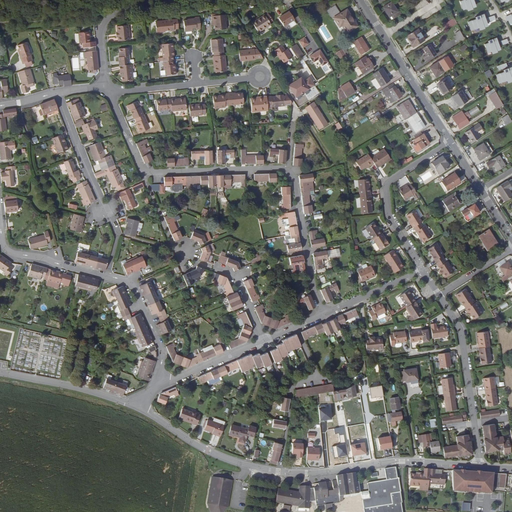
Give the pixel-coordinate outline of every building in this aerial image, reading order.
[(473,0),(463,0),(460,1),(461,5),(462,9),(466,7),(467,10),(472,8),(471,7),(475,6),(473,0)] [(390,16),(392,19),(401,13),(398,9),(397,10),(391,2),(383,7),(389,17),(390,16)] [(326,10),(330,16),(339,10),(335,4),(326,10)] [(357,26),(346,10),(334,18),(340,26),(342,25),(347,33),(357,26)] [(288,12),(277,19),(283,27),(293,20),(288,12)] [(212,25),(214,25),(215,30),(225,29),(225,22),(226,22),(226,15),(212,16),(212,25)] [(265,15),(252,23),(259,32),(271,24),(265,15)] [(483,27),(487,25),(485,20),(484,16),(480,18),(480,16),(475,17),(475,19),(468,22),(471,30),(478,27),(479,29),(484,28),(483,27)] [(183,21),(184,30),(192,29),(192,27),(195,27),(195,28),(200,28),(199,18),(195,19),(188,20),(188,21),(183,21)] [(447,30),(457,23),(454,18),(444,25),(447,30)] [(178,27),(177,19),(155,21),(156,31),(165,30),(165,29),(170,28),(170,30),(174,29),(174,28),(178,27)] [(116,33),(116,38),(117,42),(128,41),(127,26),(116,27),(116,33)] [(414,46),(424,40),(417,30),(407,36),(414,46)] [(96,46),(95,41),(90,42),(89,31),(78,32),(79,43),(82,43),(83,47),(96,46)] [(297,41),(302,48),(308,44),(303,36),(297,41)] [(369,49),(360,36),(353,41),(361,54),(369,49)] [(214,52),(214,56),(224,55),(223,39),(211,40),(213,52),(214,52)] [(498,43),(497,40),(493,41),(492,39),(487,41),(488,43),(484,45),(486,48),(487,52),(491,50),(492,53),(496,51),(496,50),(500,49),(498,43)] [(292,41),(287,44),(294,55),(299,51),(292,41)] [(22,58),(21,59),(22,64),(33,60),(26,42),(17,46),(19,49),(22,58)] [(160,45),(162,62),(164,61),(173,61),(172,56),(174,56),(173,44),(160,45)] [(430,44),(422,48),(426,55),(423,57),(426,61),(436,55),(430,44)] [(279,56),(282,60),(284,64),(293,59),(287,50),(286,51),(283,47),(275,52),(278,57),(279,56)] [(341,48),(336,51),(340,58),(345,55),(341,48)] [(118,57),(119,66),(129,65),(128,49),(119,50),(120,57),(118,57)] [(307,57),(311,63),(315,60),(320,67),(327,62),(318,49),(307,57)] [(257,50),(239,52),(239,54),(240,62),(248,61),(248,60),(255,59),(255,58),(262,58),(257,50)] [(86,52),(87,57),(88,71),(98,70),(96,51),(86,52)] [(214,56),(213,56),(213,61),(215,61),(215,67),(216,73),(226,71),(224,55),(214,56)] [(367,56),(358,61),(365,72),(374,67),(372,64),(369,59),(367,56)] [(174,64),(174,60),(173,61),(164,61),(166,76),(177,75),(176,69),(174,69),(174,64)] [(436,77),(444,72),(438,62),(430,68),(436,77)] [(129,65),(119,66),(120,73),(122,73),(122,75),(122,82),(132,81),(131,65),(129,65)] [(382,68),(373,74),(376,79),(381,87),(390,81),(382,68)] [(511,79),(511,69),(508,71),(508,68),(503,70),(503,72),(496,75),(499,83),(506,80),(507,82),(511,80),(511,79)] [(30,69),(19,72),(23,86),(21,86),(24,93),(29,92),(27,84),(34,82),(30,69)] [(63,84),(64,87),(71,85),(70,75),(53,77),(54,84),(58,83),(59,85),(63,84)] [(301,77),(287,86),(295,97),(314,86),(309,77),(304,81),(301,77)] [(381,87),(376,79),(371,81),(376,90),(381,87)] [(443,94),(452,89),(446,79),(437,84),(443,94)] [(350,82),(338,90),(338,95),(353,86),(350,82)] [(392,84),(381,90),(386,97),(391,94),(395,101),(402,96),(401,95),(403,94),(401,91),(399,93),(395,86),(394,86),(392,84)] [(353,86),(338,95),(339,102),(356,92),(353,86)] [(459,107),(468,101),(462,91),(453,96),(455,101),(459,107)] [(489,96),(496,109),(503,105),(495,92),(489,96)] [(272,95),(267,95),(268,106),(273,106),(273,107),(279,106),(279,111),(288,109),(287,103),(285,103),(284,94),(283,94),(278,94),(278,95),(272,96),(272,95)] [(229,107),(244,106),(243,95),(236,96),(233,96),(228,96),(229,107)] [(252,109),(268,107),(268,106),(267,95),(263,96),(263,97),(256,98),(251,98),(252,109)] [(229,107),(228,96),(224,97),(213,99),(214,110),(225,109),(225,107),(229,107)] [(75,119),(84,116),(79,102),(78,98),(66,103),(67,106),(69,105),(75,119)] [(54,99),(39,105),(43,115),(57,109),(54,99)] [(171,109),(170,99),(157,101),(158,110),(171,109)] [(171,109),(172,111),(187,109),(186,99),(175,100),(174,99),(170,99),(171,109)] [(397,107),(405,121),(407,119),(417,113),(408,100),(397,107)] [(128,106),(134,119),(135,119),(143,115),(137,101),(128,106)] [(313,102),(305,107),(319,130),(327,124),(313,102)] [(189,105),(190,117),(202,115),(202,114),(206,114),(205,105),(201,105),(201,104),(189,105)] [(477,106),(468,112),(471,117),(480,111),(477,106)] [(453,118),(459,128),(469,122),(467,119),(471,117),(468,112),(464,114),(462,112),(453,118)] [(425,127),(417,113),(407,119),(415,133),(425,127)] [(150,129),(144,115),(143,115),(135,119),(137,123),(138,126),(137,126),(140,133),(150,129)] [(506,126),(511,121),(508,115),(501,119),(506,126)] [(74,124),(76,129),(81,126),(84,132),(85,131),(86,134),(89,141),(97,137),(94,130),(98,129),(94,121),(84,124),(83,121),(74,124)] [(482,129),(479,124),(465,133),(472,143),(480,138),(477,132),(482,129)] [(423,134),(414,140),(416,143),(420,149),(429,144),(423,134)] [(62,135),(52,138),(57,154),(67,150),(62,135)] [(144,140),(136,144),(145,164),(153,160),(150,153),(149,154),(144,145),(146,144),(144,140)] [(0,155),(1,160),(11,159),(10,150),(15,149),(14,141),(9,141),(0,142),(0,155)] [(487,142),(483,144),(489,153),(493,151),(487,142)] [(105,158),(99,143),(89,146),(95,162),(97,161),(100,160),(101,163),(111,160),(110,156),(105,158)] [(304,144),(295,144),(293,165),(302,166),(303,159),(301,159),(302,148),(303,149),(304,144)] [(489,153),(483,144),(474,149),(481,159),(489,154),(489,153)] [(218,163),(219,164),(225,164),(225,158),(225,156),(230,155),(230,158),(234,158),(234,149),(217,150),(218,163)] [(279,155),(278,163),(285,164),(286,163),(287,150),(270,149),(269,157),(273,157),(274,154),(279,155)] [(205,159),(205,165),(212,164),(213,163),(212,150),(191,151),(191,159),(199,159),(199,156),(205,156),(205,159)] [(374,163),(377,168),(391,159),(385,150),(371,159),(374,163)] [(371,159),(368,154),(356,161),(361,169),(365,167),(367,166),(368,167),(374,163),(371,159)] [(241,156),(241,165),(255,164),(255,163),(256,163),(256,164),(263,164),(263,155),(256,155),(256,157),(245,157),(245,156),(241,156)] [(505,166),(499,156),(487,163),(489,167),(494,165),(498,171),(505,166)] [(174,158),(167,158),(167,167),(174,167),(174,165),(176,165),(177,167),(189,166),(188,157),(184,158),(184,159),(174,159),(174,158)] [(449,167),(442,157),(432,163),(439,173),(449,167)] [(71,159),(63,162),(67,174),(75,171),(71,159)] [(121,188),(124,187),(122,183),(123,183),(117,169),(116,169),(114,165),(95,174),(96,178),(106,174),(110,181),(111,181),(114,187),(115,186),(116,189),(121,187),(121,188)] [(18,170),(18,166),(7,167),(7,171),(5,171),(5,173),(1,173),(1,181),(8,180),(9,187),(17,186),(15,170),(18,170)] [(78,170),(75,171),(67,174),(70,183),(79,179),(78,175),(79,175),(78,170)] [(421,183),(432,176),(430,172),(418,178),(421,183)] [(269,182),(276,182),(276,173),(268,173),(268,174),(266,175),(266,173),(254,174),(254,182),(258,182),(258,181),(268,180),(269,182)] [(312,173),(303,174),(299,175),(298,176),(301,192),(309,191),(308,187),(306,187),(305,182),(313,181),(312,173)] [(241,183),(245,183),(245,181),(244,174),(232,174),(232,176),(230,176),(230,174),(222,175),(223,183),(231,183),(230,182),(241,182),(241,183)] [(446,179),(451,188),(451,189),(460,183),(455,174),(446,179)] [(185,176),(186,185),(190,185),(190,183),(200,183),(200,184),(208,184),(208,175),(200,176),(200,177),(197,177),(197,176),(185,176)] [(215,187),(223,186),(223,183),(222,175),(219,175),(215,175),(215,187)] [(182,185),(186,185),(185,176),(173,176),(173,178),(171,178),(171,177),(164,177),(164,184),(164,186),(171,185),(171,184),(182,184),(182,185)] [(359,197),(371,195),(371,191),(370,192),(369,179),(357,181),(359,197)] [(448,190),(451,188),(446,179),(443,181),(448,190)] [(84,206),(94,202),(95,201),(86,181),(76,185),(83,200),(81,200),(84,206)] [(511,186),(508,181),(497,188),(505,201),(511,196),(511,195),(507,188),(511,186)] [(134,191),(144,187),(142,184),(142,183),(133,187),(134,191)] [(404,188),(402,189),(399,191),(404,199),(413,194),(417,200),(420,198),(410,183),(403,187),(404,188)] [(282,209),(286,208),(290,208),(290,195),(288,195),(288,194),(290,194),(290,186),(281,187),(281,194),(282,194),(283,204),(282,204),(282,209)] [(118,194),(121,201),(124,200),(129,210),(136,206),(128,189),(118,194)] [(309,191),(301,192),(302,204),(304,204),(304,206),(303,206),(304,214),(312,213),(311,205),(310,205),(309,195),(310,195),(310,191),(309,191)] [(461,204),(454,193),(443,201),(449,211),(461,204)] [(372,200),(371,195),(359,197),(361,214),(372,212),(371,200),(372,200)] [(4,203),(5,212),(17,211),(16,198),(4,199),(5,203),(4,203)] [(479,213),(474,205),(468,208),(462,212),(465,217),(467,221),(467,220),(468,222),(471,220),(470,218),(479,213)] [(409,220),(414,227),(420,223),(422,222),(415,210),(406,215),(409,220)] [(288,227),(290,235),(298,233),(297,225),(295,226),(295,224),(297,224),(294,211),(280,214),(281,218),(288,217),(290,227),(288,227)] [(84,217),(74,214),(70,230),(81,233),(82,229),(81,229),(84,217)] [(448,223),(454,220),(452,215),(445,218),(448,223)] [(165,221),(174,241),(182,237),(179,230),(178,231),(173,221),(175,221),(173,217),(172,218),(165,221)] [(124,234),(133,237),(135,237),(139,222),(127,218),(126,222),(127,223),(124,234)] [(373,239),(382,233),(380,230),(378,230),(377,227),(373,222),(365,227),(373,239)] [(420,223),(414,227),(417,232),(423,228),(420,223)] [(423,228),(417,232),(423,242),(432,237),(425,226),(423,228)] [(316,230),(314,230),(308,231),(311,247),(313,248),(325,245),(324,238),(315,239),(314,234),(317,234),(316,230)] [(479,236),(481,239),(491,233),(489,230),(479,236)] [(193,231),(190,238),(197,241),(199,245),(206,242),(203,235),(193,231)] [(50,242),(49,236),(48,232),(44,233),(45,236),(31,240),(34,249),(48,246),(47,243),(50,242)] [(287,245),(288,252),(300,250),(301,248),(298,233),(290,235),(291,238),(294,238),(295,243),(292,244),(287,245)] [(389,244),(382,233),(373,239),(380,250),(389,244)] [(491,233),(481,239),(488,249),(497,243),(491,233)] [(428,249),(437,264),(444,259),(442,256),(444,255),(437,243),(428,249)] [(208,245),(201,248),(202,251),(199,260),(206,262),(210,251),(208,245)] [(326,250),(327,258),(340,255),(339,248),(326,250)] [(313,253),(312,254),(315,270),(324,268),(323,264),(320,264),(319,259),(327,258),(326,250),(313,253)] [(404,267),(393,250),(384,256),(394,273),(404,267)] [(78,252),(75,263),(79,264),(79,262),(82,263),(82,265),(85,265),(88,253),(82,251),(82,253),(78,252)] [(95,268),(98,257),(94,256),(94,254),(88,253),(85,265),(89,266),(89,264),(93,265),(92,267),(95,268)] [(9,266),(11,263),(0,255),(0,268),(5,272),(4,273),(7,276),(11,270),(8,267),(9,266)] [(301,255),(289,257),(290,265),(296,264),(299,263),(299,268),(297,269),(297,273),(306,271),(303,255),(301,255)] [(105,271),(109,258),(103,256),(102,258),(98,257),(95,268),(98,269),(99,267),(102,268),(101,270),(105,271)] [(137,271),(140,269),(140,268),(143,266),(144,268),(146,267),(142,256),(138,258),(137,257),(132,259),(137,271)] [(224,256),(221,263),(232,268),(234,271),(241,268),(238,262),(224,256)] [(134,272),(137,271),(132,259),(126,262),(127,263),(123,265),(127,275),(131,273),(130,272),(133,270),(134,272)] [(444,259),(437,264),(441,270),(440,271),(440,272),(441,274),(442,274),(443,273),(446,277),(454,272),(447,261),(446,262),(444,259)] [(511,267),(508,262),(500,267),(506,275),(503,277),(505,280),(511,275),(511,267)] [(47,269),(31,265),(28,277),(40,280),(41,277),(44,278),(47,269)] [(195,269),(182,275),(187,286),(198,281),(199,279),(198,276),(201,275),(204,268),(197,266),(195,269)] [(371,266),(357,272),(362,282),(375,276),(371,266)] [(63,284),(66,274),(62,273),(62,275),(54,273),(50,272),(51,270),(47,269),(44,278),(48,279),(47,281),(59,284),(59,283),(63,284)] [(79,287),(85,289),(88,277),(85,276),(85,277),(81,276),(82,275),(78,274),(75,285),(80,286),(79,287)] [(224,293),(226,297),(234,293),(227,277),(219,274),(217,281),(216,283),(223,285),(226,292),(224,293)] [(96,290),(98,279),(95,278),(95,280),(91,279),(92,277),(88,277),(85,289),(91,291),(91,289),(96,290)] [(251,278),(243,281),(252,302),(260,298),(258,294),(257,295),(253,286),(254,285),(251,278)] [(144,296),(156,291),(153,285),(152,286),(150,282),(140,286),(141,290),(143,289),(144,292),(142,293),(144,296)] [(336,283),(320,290),(326,302),(327,302),(333,299),(329,292),(334,289),(336,292),(339,291),(336,283)] [(115,296),(117,300),(127,296),(126,292),(124,293),(123,290),(125,289),(123,286),(111,291),(114,297),(115,296)] [(465,305),(467,308),(475,303),(473,300),(465,289),(457,295),(464,306),(465,305)] [(406,307),(415,301),(413,297),(408,290),(399,296),(406,307)] [(148,305),(158,301),(157,297),(158,296),(156,291),(144,296),(145,299),(147,298),(148,301),(146,302),(148,305)] [(226,297),(229,304),(239,299),(238,295),(236,292),(234,293),(226,297)] [(310,294),(295,301),(298,309),(302,307),(300,304),(305,302),(309,310),(315,307),(315,306),(310,294)] [(120,310),(121,314),(128,311),(127,307),(132,305),(130,301),(128,302),(127,299),(128,298),(127,296),(117,300),(119,304),(117,305),(120,310)] [(239,299),(229,304),(232,311),(242,306),(241,302),(239,299)] [(158,316),(166,313),(162,304),(160,305),(158,301),(148,305),(149,308),(151,307),(152,311),(151,311),(152,315),(157,313),(158,316)] [(418,305),(415,301),(406,307),(405,307),(411,316),(412,316),(414,320),(422,315),(422,312),(421,310),(419,310),(416,306),(418,305)] [(483,314),(476,302),(475,303),(467,308),(465,309),(468,313),(469,313),(471,316),(474,320),(483,314)] [(381,303),(372,307),(373,310),(369,312),(373,321),(377,319),(376,317),(386,312),(381,303)] [(262,304),(260,305),(254,308),(261,323),(268,326),(272,318),(265,315),(262,309),(264,308),(262,304)] [(360,319),(355,308),(343,313),(344,315),(342,316),(342,314),(335,317),(336,318),(339,325),(345,322),(345,321),(348,319),(350,324),(360,319)] [(244,324),(241,332),(249,335),(252,327),(245,312),(237,315),(239,319),(241,318),(244,324)] [(133,324),(134,328),(145,323),(143,320),(142,321),(141,318),(142,317),(141,313),(136,315),(131,318),(129,314),(123,317),(124,321),(129,319),(131,324),(133,324)] [(272,318),(268,326),(276,329),(291,322),(288,314),(284,316),(285,318),(279,321),(272,318)] [(159,331),(161,335),(171,330),(169,326),(171,326),(167,317),(160,320),(161,323),(156,325),(158,328),(160,327),(161,330),(159,331)] [(340,329),(339,325),(336,318),(332,319),(329,321),(333,332),(340,329)] [(326,335),(333,332),(329,321),(325,323),(322,324),(325,331),(326,335)] [(135,332),(137,338),(149,332),(147,329),(146,330),(145,326),(146,326),(145,323),(134,328),(136,332),(135,332)] [(301,332),(305,340),(308,338),(308,337),(317,333),(318,334),(325,331),(322,324),(321,323),(314,326),(315,328),(313,329),(312,327),(301,332)] [(431,331),(433,341),(448,339),(446,329),(431,331)] [(409,332),(410,342),(422,340),(423,342),(429,342),(427,330),(421,331),(409,332)] [(405,331),(393,333),(393,335),(389,335),(391,346),(395,346),(396,347),(397,347),(400,347),(401,346),(401,345),(401,343),(406,342),(405,331)] [(153,342),(152,339),(150,339),(149,336),(150,336),(149,332),(137,338),(139,343),(141,343),(143,347),(153,342)] [(249,335),(241,332),(238,339),(232,342),(231,339),(227,341),(230,349),(246,342),(249,335)] [(488,333),(478,337),(479,343),(478,343),(478,347),(489,345),(490,345),(488,333)] [(301,346),(296,334),(289,337),(294,349),(301,346)] [(294,349),(289,337),(282,340),(283,343),(287,352),(294,349)] [(365,341),(366,351),(383,349),(382,339),(374,340),(373,337),(369,338),(369,341),(365,341)] [(200,353),(203,361),(215,356),(214,355),(216,354),(216,355),(223,352),(221,347),(224,346),(222,340),(219,341),(220,344),(213,347),(213,348),(204,353),(203,351),(200,353)] [(166,346),(173,362),(180,365),(183,357),(176,354),(173,348),(175,347),(174,343),(166,346)] [(287,352),(283,343),(276,346),(277,348),(281,357),(288,354),(287,352)] [(489,345),(478,347),(480,364),(491,362),(489,345)] [(281,357),(277,348),(270,351),(275,363),(282,360),(281,357)] [(448,351),(437,353),(440,367),(450,365),(448,351)] [(272,364),(266,352),(259,355),(264,365),(265,367),(272,364)] [(183,357),(180,365),(187,368),(203,361),(200,353),(196,355),(197,357),(190,360),(183,357)] [(256,366),(257,368),(264,365),(259,355),(258,353),(251,356),(256,366)] [(244,357),(249,369),(256,366),(251,356),(250,354),(244,357)] [(237,360),(240,367),(242,372),(249,369),(244,357),(237,360)] [(142,361),(140,367),(152,371),(153,368),(151,367),(153,364),(154,365),(155,361),(145,358),(143,362),(142,361)] [(217,369),(221,377),(227,374),(227,373),(240,367),(237,360),(226,365),(226,366),(224,367),(224,366),(217,369)] [(137,377),(148,381),(150,377),(148,377),(149,374),(151,374),(152,371),(140,367),(137,373),(139,373),(137,377)] [(402,369),(404,380),(416,378),(415,367),(402,369)] [(198,377),(201,384),(207,381),(209,386),(222,380),(220,377),(221,377),(217,369),(210,372),(210,374),(209,374),(208,373),(198,377)] [(484,389),(494,388),(492,375),(483,377),(484,389)] [(441,378),(443,395),(455,393),(454,389),(453,389),(451,376),(441,378)] [(106,378),(102,389),(105,390),(106,388),(109,390),(109,392),(112,393),(117,380),(111,378),(110,380),(106,378)] [(118,395),(122,396),(126,385),(122,384),(122,382),(117,380),(112,393),(115,394),(116,392),(119,393),(118,395)] [(296,390),(295,400),(333,392),(332,384),(296,390)] [(346,393),(347,396),(355,394),(355,391),(353,385),(345,389),(346,393)] [(384,396),(382,385),(369,387),(370,398),(384,396)] [(179,395),(175,387),(160,394),(156,401),(165,404),(167,397),(174,395),(175,397),(179,395)] [(496,404),(494,388),(484,389),(487,405),(496,404)] [(346,393),(345,389),(334,391),(333,392),(335,400),(343,398),(342,394),(346,393)] [(455,393),(443,395),(446,410),(456,409),(454,397),(455,397),(455,393)] [(397,396),(389,397),(391,409),(394,408),(397,408),(399,407),(397,396)] [(290,399),(282,398),(280,410),(288,411),(290,399)] [(330,405),(319,407),(320,420),(332,419),(330,405)] [(500,415),(499,408),(479,411),(480,418),(500,415)] [(184,419),(198,423),(200,415),(182,409),(179,419),(184,421),(184,419)] [(403,410),(397,411),(394,412),(392,412),(393,420),(404,419),(403,410)] [(462,414),(441,417),(442,424),(462,421),(462,414)] [(286,421),(273,419),(272,427),(285,429),(286,421)] [(215,435),(220,437),(224,425),(207,420),(207,421),(204,428),(204,430),(212,433),(216,434),(215,435)] [(484,445),(485,451),(505,448),(506,454),(511,453),(510,447),(510,442),(509,437),(505,438),(505,439),(504,440),(503,435),(496,436),(494,423),(482,425),(484,438),(485,438),(486,444),(484,445)] [(248,429),(232,425),(229,434),(240,437),(239,441),(245,443),(247,434),(253,436),(256,427),(249,425),(248,429)] [(442,444),(444,457),(472,453),(471,447),(469,447),(468,440),(469,440),(467,427),(454,429),(456,442),(442,444)] [(430,450),(440,449),(438,439),(429,441),(427,432),(421,433),(423,445),(429,444),(430,450)] [(392,447),(390,436),(377,438),(379,449),(392,447)] [(269,463),(277,465),(282,445),(274,442),(272,449),(273,450),(269,463)] [(304,443),(292,442),(291,455),(304,456),(304,443)] [(366,454),(364,442),(350,444),(352,456),(366,454)] [(348,455),(346,444),(332,446),(334,458),(348,455)] [(319,447),(307,447),(306,459),(318,460),(319,447)] [(385,469),(386,480),(397,478),(395,467),(385,469)] [(429,468),(423,468),(423,472),(419,472),(419,473),(410,473),(409,485),(419,485),(422,485),(422,489),(427,489),(428,483),(429,468)] [(429,468),(428,483),(444,484),(445,473),(443,473),(436,473),(436,469),(429,468)] [(492,474),(452,471),(453,492),(471,493),(486,494),(491,494),(492,491),(492,486),(492,474)] [(492,474),(492,486),(502,487),(502,486),(505,486),(506,473),(493,472),(492,474)] [(356,482),(355,473),(336,476),(336,480),(331,481),(333,490),(326,491),(325,482),(318,483),(318,486),(310,488),(310,486),(300,486),(299,492),(278,489),(276,501),(284,503),(284,504),(283,511),(290,511),(291,506),(291,504),(299,505),(299,507),(299,511),(309,511),(309,507),(316,506),(317,510),(325,509),(325,511),(332,511),(333,510),(332,503),(340,501),(344,501),(343,496),(362,493),(364,507),(383,505),(391,504),(390,494),(400,492),(398,478),(397,478),(386,480),(367,483),(368,491),(359,492),(358,482),(356,482)] [(223,479),(213,477),(209,504),(211,511),(224,511),(228,507),(233,480),(223,479)] [(390,494),(391,504),(392,511),(402,511),(400,492),(390,494)] [(469,511),(469,503),(461,502),(461,510),(469,511)]
